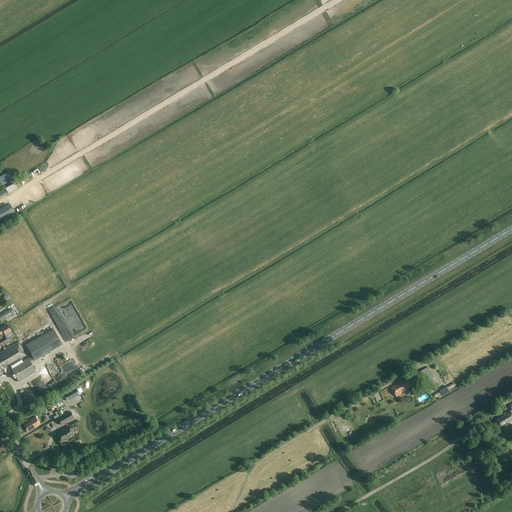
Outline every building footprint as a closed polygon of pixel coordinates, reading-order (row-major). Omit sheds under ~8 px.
[(5,186),(8,192),(26,183),(24,178),(5,186)] [(0,220),(14,213),(9,204),(0,208),(0,220)] [(0,319),(1,322),(14,314),(11,309),(0,315),(0,319)] [(11,331),(7,325),(0,328),(0,334),(3,333),(4,334),(11,331)] [(19,382),(36,372),(30,363),(62,345),(53,329),(25,345),(32,356),(28,358),(14,366),(13,363),(26,356),(18,342),(0,352),(0,368),(1,368),(2,370),(6,367),(5,366),(9,364),(10,365),(11,368),(10,368),(19,382)] [(49,365),(59,385),(67,381),(57,361),(49,365)] [(435,384),(425,368),(419,372),(428,388),(435,384)] [(408,387),(409,388),(415,385),(410,376),(398,383),(398,385),(396,386),(395,385),(391,387),(396,397),(401,394),(400,393),(406,390),(406,389),(408,387)] [(76,388),(64,394),(68,401),(79,395),(76,388)] [(419,397),(421,402),(430,399),(428,393),(419,397)] [(508,424),(511,421),(511,412),(511,410),(503,415),(503,416),(497,420),(501,426),(507,422),(508,424)] [(74,418),(71,412),(59,419),(62,425),(74,418)] [(28,431),(40,424),(36,417),(30,420),(30,421),(24,425),(28,431)] [(61,432),(58,434),(62,442),(66,440),(67,440),(75,436),(69,426),(61,431),(61,432)] [(368,438),(365,432),(358,436),(361,441),(368,438)]
